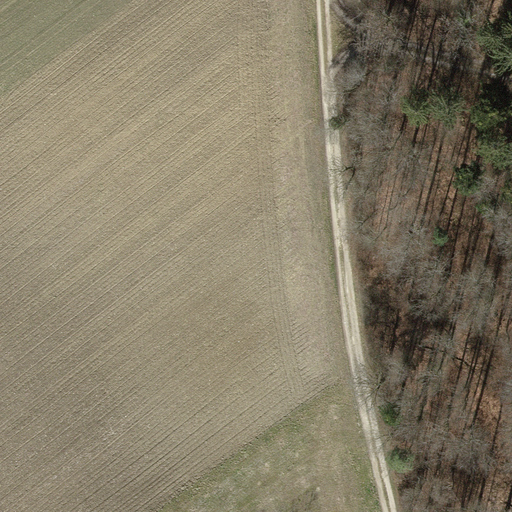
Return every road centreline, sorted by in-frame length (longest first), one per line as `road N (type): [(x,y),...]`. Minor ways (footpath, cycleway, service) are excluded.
road 1 (track): [(388,511),(356,350),(326,0)]
road 2 (track): [(328,39),(511,72)]
